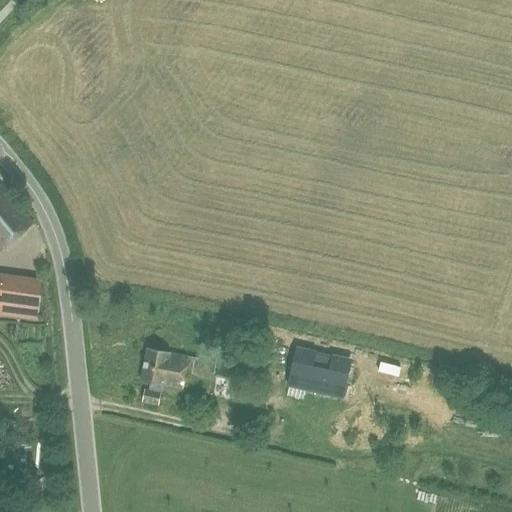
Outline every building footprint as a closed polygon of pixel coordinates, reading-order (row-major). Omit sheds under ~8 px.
[(32,224),(0,185),(0,249),(1,250),(32,224)] [(0,314),(37,320),(40,297),(13,294),(15,276),(0,274),(0,314)] [(158,405),(162,385),(182,389),(185,378),(190,379),(194,359),(147,349),(141,381),(150,383),(148,389),(145,389),(142,402),(158,405)] [(297,350),(289,387),(342,399),(350,362),(297,350)] [(230,401),(237,362),(218,358),(211,397),(230,401)] [(0,457),(44,458),(44,426),(0,425),(0,457)]
